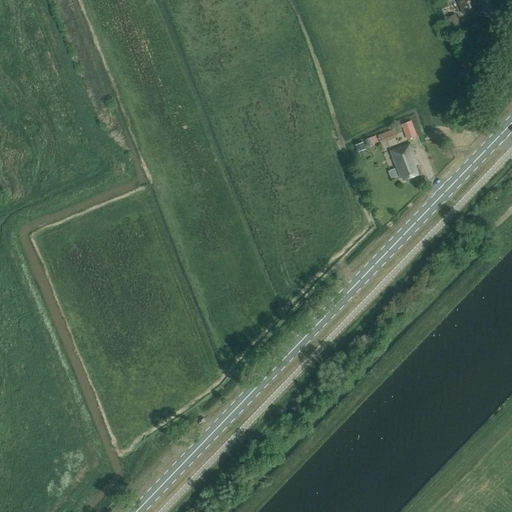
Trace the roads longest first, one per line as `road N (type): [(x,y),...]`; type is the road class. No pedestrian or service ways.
road 1 (track): [(71,511),(102,477),(102,458),(9,229),(120,175),(122,167),(93,128),(45,0)]
road 2 (primary): [(136,511),(511,123)]
road 3 (unclassified): [(465,143),(511,13)]
